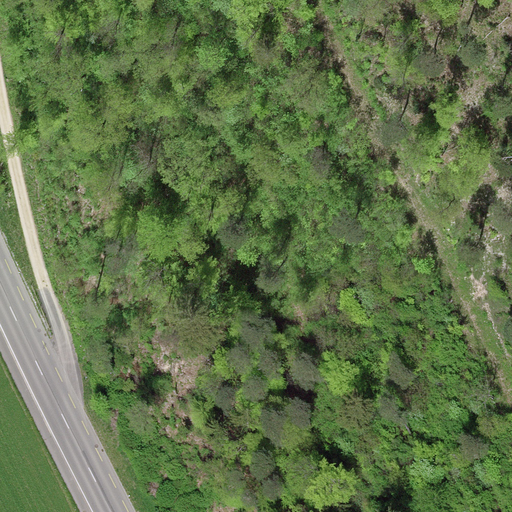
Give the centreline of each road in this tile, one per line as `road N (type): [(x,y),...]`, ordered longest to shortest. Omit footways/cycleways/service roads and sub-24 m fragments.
road 1 (track): [(0,84),(62,335),(43,373)]
road 2 (secondary): [(0,287),(112,511)]
